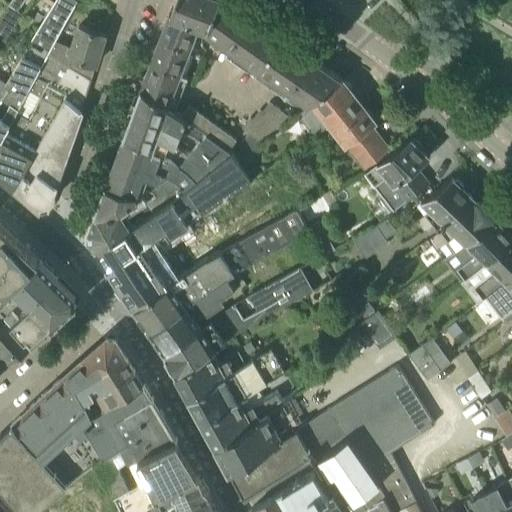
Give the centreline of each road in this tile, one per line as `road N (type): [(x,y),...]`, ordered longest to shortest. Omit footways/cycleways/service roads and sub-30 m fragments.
road 1 (residential): [(137,0),(68,252),(113,304),(0,408)]
road 2 (tertiary): [(511,165),(305,0)]
